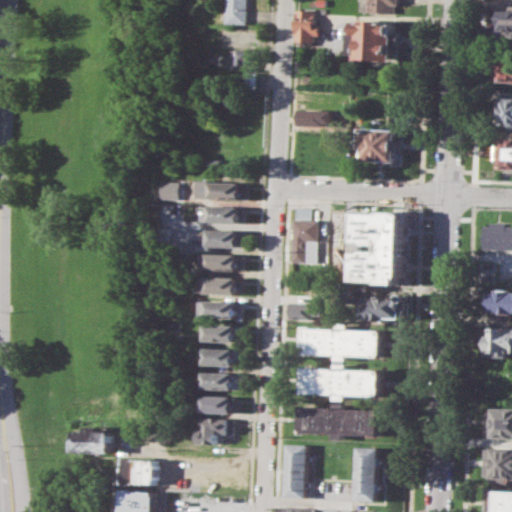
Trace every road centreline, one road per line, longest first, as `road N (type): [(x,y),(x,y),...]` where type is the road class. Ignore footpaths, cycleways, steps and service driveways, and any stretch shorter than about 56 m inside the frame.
road 1 (residential): [(284,0),(264,511)]
road 2 (tertiary): [(455,0),(435,511)]
road 3 (residential): [(511,196),(278,189)]
